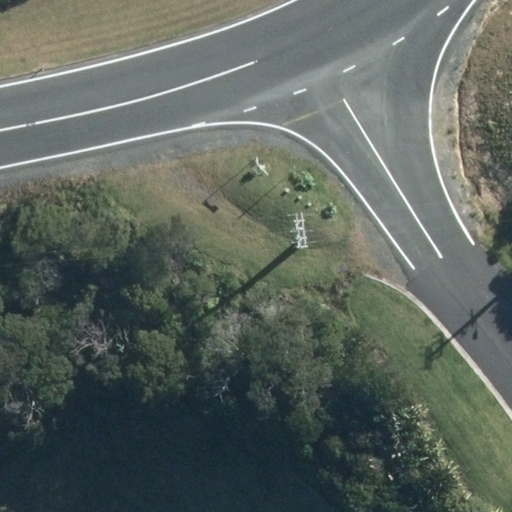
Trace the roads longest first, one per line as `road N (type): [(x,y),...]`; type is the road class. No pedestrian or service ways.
road 1 (unclassified): [(511,344),(427,230),(342,92),(321,33)]
road 2 (tertiary): [(321,33),(84,115),(0,131)]
